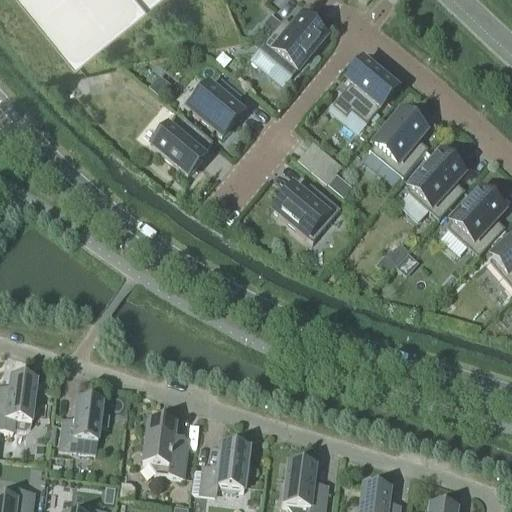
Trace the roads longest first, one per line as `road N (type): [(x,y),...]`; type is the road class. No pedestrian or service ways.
road 1 (secondary): [(511,398),(363,353),(178,267),(100,209),(0,109)]
road 2 (residential): [(494,511),(478,490),(0,349)]
road 3 (unclassified): [(359,36),(211,209)]
road 4 (unclassified): [(359,36),(511,164)]
